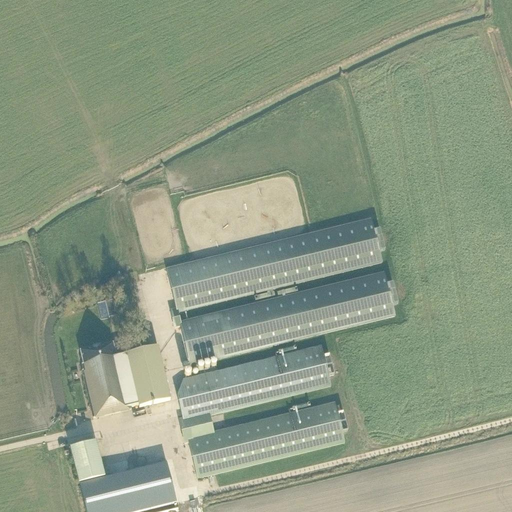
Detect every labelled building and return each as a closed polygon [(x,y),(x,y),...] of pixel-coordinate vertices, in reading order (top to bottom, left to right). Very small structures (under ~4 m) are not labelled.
[(190,367),(334,333),(394,318),(391,307),(397,306),(392,285),(387,287),(384,275),(181,324),(178,313),(381,265),(379,253),(384,252),(380,232),(374,233),(371,222),(167,271),(176,311),(170,312),(174,329),(180,327),(190,367)] [(105,303),(108,319),(117,317),(113,301),(105,303)] [(117,357),(115,349),(114,349),(112,344),(80,352),(83,365),(82,365),(83,371),(82,372),(93,419),(131,411),(130,408),(138,406),(139,409),(170,401),(157,348),(117,357)] [(323,357),(320,347),(183,381),(177,397),(182,419),(178,420),(184,445),(188,444),(197,480),(344,444),(341,433),(347,432),(343,414),(337,415),(334,404),(214,433),(210,417),(330,387),(328,377),(334,375),(329,355),(323,357)] [(104,478),(95,443),(70,449),(79,485),(104,478)] [(166,464),(79,486),(85,511),(144,511),(176,504),(166,464)]
